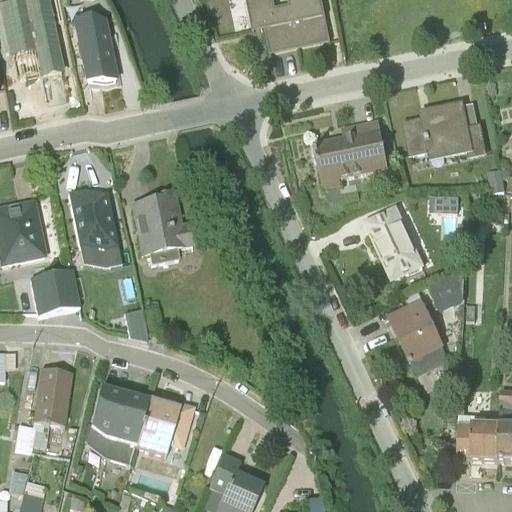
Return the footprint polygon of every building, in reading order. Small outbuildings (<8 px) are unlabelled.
[(0,0),(0,31),(8,67),(34,60),(39,82),(40,82),(58,78),(60,78),(50,31),(63,29),(56,0),(0,0)] [(271,0),(249,0),(244,1),(244,2),(246,2),(249,20),(248,20),(250,31),(262,29),(268,53),(269,53),(269,51),(326,39),(327,41),(328,41),(319,0),(286,0),(287,5),(273,8),(271,0)] [(71,24),(84,88),(86,87),(87,91),(99,88),(116,85),(109,51),(114,49),(111,36),(106,37),(102,17),(71,24)] [(63,105),(58,78),(40,82),(46,109),(63,105)] [(91,108),(104,108),(99,88),(87,91),(91,108)] [(471,103),(459,105),(464,126),(476,124),(471,103)] [(430,118),(402,124),(409,156),(425,153),(427,160),(465,153),(466,158),(484,154),(478,123),(476,124),(464,126),(459,105),(459,104),(428,110),(430,118)] [(386,169),(376,121),(339,129),(341,137),(312,143),(321,190),(339,186),(338,178),(386,169)] [(499,168),(485,171),(489,191),(503,189),(499,168)] [(133,203),(143,255),(149,253),(151,263),(178,258),(176,247),(194,245),(189,221),(180,222),(173,191),(153,195),(154,199),(133,203)] [(67,201),(78,255),(117,247),(106,193),(67,201)] [(386,264),(393,278),(422,265),(395,207),(362,222),(382,265),(386,264)] [(19,217),(0,219),(0,272),(43,264),(32,209),(17,211),(19,217)] [(393,278),(386,264),(382,265),(380,266),(388,283),(394,280),(393,278)] [(69,275),(28,284),(36,323),(78,314),(69,275)] [(135,287),(125,289),(133,331),(144,329),(135,287)] [(419,298),(384,315),(387,321),(384,323),(392,337),(396,335),(415,374),(446,358),(440,346),(442,345),(419,298)] [(158,306),(145,308),(150,333),(163,331),(158,306)] [(13,359),(3,359),(3,376),(12,376),(13,359)] [(70,380),(39,376),(31,433),(17,431),(13,456),(30,458),(31,452),(44,454),(47,431),(62,433),(70,380)] [(124,393),(100,386),(84,451),(106,457),(124,393)] [(511,388),(499,388),(498,419),(511,419),(511,410),(511,409),(511,388)] [(149,399),(124,393),(106,457),(130,464),(135,447),(149,399)] [(176,407),(149,399),(135,447),(165,456),(168,445),(180,448),(193,407),(177,402),(176,407)] [(457,413),(454,459),(496,460),(498,419),(484,419),(484,414),(457,413)] [(498,419),(496,460),(511,460),(511,419),(498,419)] [(241,461),(224,453),(210,488),(212,489),(204,506),(215,511),(214,511),(250,511),(261,492),(256,480),(255,480),(236,472),(241,461)] [(22,502),(25,489),(27,481),(10,477),(6,499),(22,502)] [(22,502),(19,511),(39,511),(44,494),(25,489),(22,502)] [(327,511),(324,494),(309,496),(312,511),(327,511)] [(172,511),(174,508),(163,503),(160,511),(172,511)]
